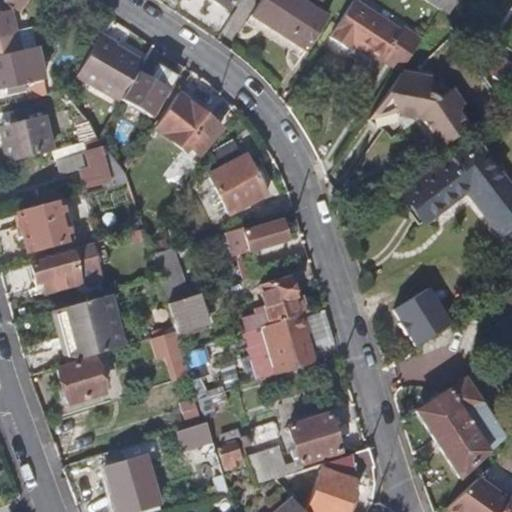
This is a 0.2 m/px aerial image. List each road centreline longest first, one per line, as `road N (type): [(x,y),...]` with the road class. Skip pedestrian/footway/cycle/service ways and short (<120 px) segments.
road 1 (residential): [(115,0),(235,82),(281,139),(395,480),(395,511)]
road 2 (residential): [(0,375),(48,511)]
